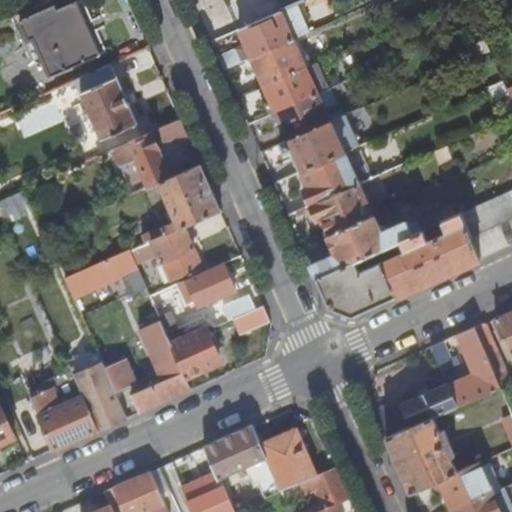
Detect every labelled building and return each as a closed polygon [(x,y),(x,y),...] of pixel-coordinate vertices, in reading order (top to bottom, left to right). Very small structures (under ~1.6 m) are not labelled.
[(196,0),(208,28),(225,20),(232,35),(242,30),(272,17),(264,0),(223,0),(216,3),(214,0),(196,0)] [(264,0),(272,17),(302,4),(311,0),(264,0)] [(58,7),(23,22),(32,42),(27,45),(35,63),(44,58),(53,77),(102,55),(78,3),(60,11),(58,7)] [(242,30),(249,47),(245,49),(241,48),(221,56),(227,71),(254,59),(298,39),(305,36),(315,32),(302,4),(272,17),(242,30)] [(208,28),(215,42),(232,35),(225,20),(208,28)] [(298,39),(311,68),(317,65),(305,36),(298,39)] [(254,59),(267,87),(311,68),(298,39),(254,59)] [(476,47),(481,57),(492,52),(488,42),(476,47)] [(311,68),(322,94),(333,90),(321,63),(317,65),(311,68)] [(78,81),(104,140),(140,125),(114,65),(78,81)] [(267,87),(279,114),(322,94),(311,68),(267,87)] [(322,94),(334,123),(348,117),(336,89),(333,90),(322,94)] [(279,114),(291,142),(334,123),(322,94),(279,114)] [(283,145),(287,153),(294,149),(298,158),(271,170),(277,184),(304,172),(348,153),(361,147),(348,117),(334,123),(291,142),(283,145)] [(117,150),(124,166),(140,159),(143,166),(139,168),(143,177),(147,175),(152,188),(163,183),(189,171),(186,165),(172,171),(159,143),(163,141),(191,137),(183,120),(117,150)] [(304,172),(310,187),(307,188),(314,205),(361,185),(348,153),(304,172)] [(180,222),(165,228),(168,235),(187,226),(223,210),(203,165),(189,171),(163,183),(175,211),(169,213),(173,221),(178,219),(180,222)] [(361,185),(314,205),(321,221),(325,220),(332,235),(375,216),(361,185)] [(28,187),(0,199),(0,203),(4,213),(33,200),(29,189),(28,187)] [(511,192),(463,215),(473,238),(511,220),(511,192)] [(420,223),(424,232),(442,223),(443,223),(439,214),(420,223)] [(379,252),(399,297),(483,259),(473,238),(463,215),(462,215),(443,223),(442,223),(447,234),(429,243),(424,232),(414,236),(379,252)] [(329,236),(338,254),(313,265),(332,307),(355,316),(399,297),(379,252),(414,236),(410,227),(408,223),(393,230),(379,224),(375,216),(332,235),(329,236)] [(410,227),(414,236),(424,232),(420,223),(410,227)] [(162,254),(174,282),(206,268),(187,226),(168,235),(133,251),(139,265),(162,254)] [(133,251),(69,279),(80,304),(129,283),(134,294),(149,287),(139,265),(133,251)] [(184,283),(192,301),(198,298),(201,306),(238,290),(226,264),(184,283)] [(226,307),(232,322),(236,320),(258,310),(252,296),(226,307)] [(141,329),(163,380),(133,393),(142,413),(194,389),(190,379),(173,343),(170,335),(164,322),(155,301),(144,305),(150,320),(152,324),(141,329)] [(236,320),(244,336),(273,323),(266,306),(258,310),(236,320)] [(511,310),(497,317),(511,349),(511,310)] [(139,325),(141,329),(152,324),(150,320),(139,325)] [(164,322),(170,335),(175,333),(170,320),(164,322)] [(477,326),(503,386),(504,388),(511,383),(511,374),(488,321),(477,326)] [(454,381),(464,403),(494,391),(503,386),(477,326),(459,334),(475,371),(454,381)] [(173,343),(190,379),(219,366),(222,358),(211,333),(203,330),(173,343)] [(432,346),(439,362),(452,356),(445,340),(432,346)] [(439,362),(446,377),(452,375),(452,356),(439,362)] [(109,372),(112,378),(119,394),(139,386),(128,362),(110,370),(111,371),(109,372)] [(85,396),(101,431),(130,418),(119,394),(112,378),(83,391),(85,396)] [(377,408),(389,436),(436,416),(464,403),(454,381),(404,404),(377,408)] [(494,391),(511,433),(511,406),(504,388),(503,386),(494,391)] [(33,398),(57,451),(101,431),(85,396),(57,408),(49,391),(33,398)] [(0,445),(18,437),(2,404),(0,405),(0,445)] [(389,436),(414,491),(442,478),(459,470),(436,416),(389,436)] [(208,447),(222,478),(226,488),(253,476),(259,474),(269,496),(282,490),(262,445),(254,426),(208,447)] [(262,445),(282,490),(283,491),(303,482),(318,476),(297,429),(262,445)] [(442,478),(455,509),(496,491),(485,466),(482,460),(459,470),(442,478)] [(485,466),(496,491),(504,487),(509,485),(498,460),(485,466)] [(153,471),(165,498),(174,494),(162,467),(153,471)] [(303,482),(308,495),(320,490),(325,503),(328,508),(319,511),(343,511),(346,511),(342,503),(352,499),(338,467),(318,476),(303,482)] [(135,479),(149,511),(171,511),(165,498),(153,471),(135,479)] [(253,476),(264,498),(269,496),(259,474),(253,476)] [(189,494),(196,511),(237,511),(226,488),(222,478),(189,494)] [(108,491),(114,504),(114,505),(123,501),(127,511),(149,511),(135,479),(108,491)] [(496,491),(455,509),(449,511),(448,511),(511,511),(511,504),(504,487),(496,491)] [(304,511),(319,511),(328,508),(325,503),(304,511)]
